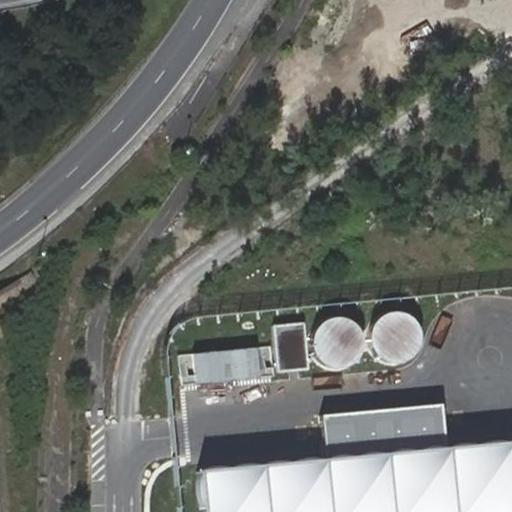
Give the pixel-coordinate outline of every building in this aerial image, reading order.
[(419,366),(425,360),(427,352),(428,344),(425,336),(420,330),(414,325),(406,323),(397,324),(390,327),(384,332),(380,339),(379,347),(380,355),(384,362),(390,368),(397,371),(405,372),(413,370),(419,366)] [(313,371),(308,326),(277,329),(283,375),(313,371)] [(363,371),(368,365),(371,357),(371,349),(369,341),(364,335),(357,330),(349,328),(340,328),(333,332),(327,337),(323,344),(322,352),(323,360),(327,367),(333,373),(340,376),(348,377),(356,375),(363,371)] [(273,347),(181,357),(185,392),(277,382),(273,347)] [(511,511),(511,444),(452,451),(447,410),(327,423),(331,462),(194,476),(198,511),(511,511)]
